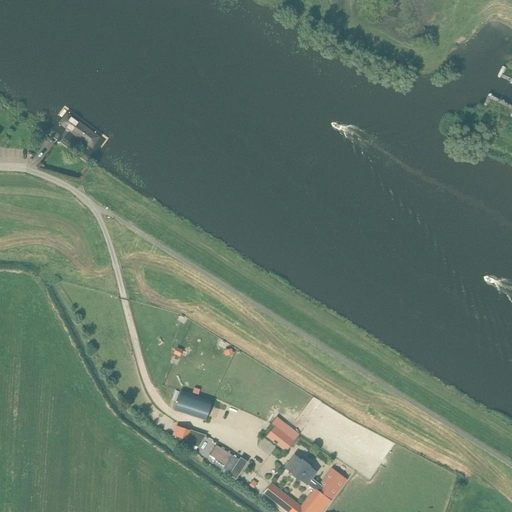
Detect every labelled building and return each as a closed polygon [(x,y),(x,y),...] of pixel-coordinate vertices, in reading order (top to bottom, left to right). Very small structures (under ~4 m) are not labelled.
[(104,142),(55,107),(28,146),(76,180),(104,142)] [(174,411),(205,421),(212,401),(181,391),(174,411)] [(267,437),(286,452),(297,438),(278,423),(267,437)] [(190,432),(187,444),(197,448),(204,437),(190,432)] [(216,445),(210,455),(227,466),(225,468),(232,472),(240,459),(233,455),(216,445)] [(284,467),(291,473),(290,474),(299,480),(300,479),(310,488),(315,481),(312,478),(317,472),(310,466),(311,465),(302,459),(301,460),(294,454),(284,467)] [(240,459),(229,477),(235,481),(245,463),(240,459)] [(321,511),(347,479),(332,467),(319,484),(317,482),(308,494),(310,497),(299,511),(321,511)]
